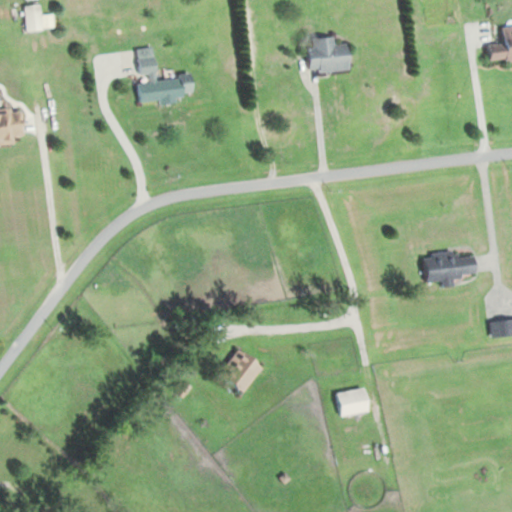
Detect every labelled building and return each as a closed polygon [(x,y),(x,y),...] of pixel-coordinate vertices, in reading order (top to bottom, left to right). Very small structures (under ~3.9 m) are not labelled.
[(21,4),(21,31),(37,31),(37,4),(21,4)] [(511,59),(511,24),(497,26),(498,42),(482,44),(484,62),(511,59)] [(344,69),(342,43),(330,44),(329,35),(308,36),(308,47),(301,47),(303,71),(344,69)] [(131,48),(135,81),(132,81),(134,102),(179,98),(178,92),(188,91),(186,74),(151,78),(148,46),(131,48)] [(0,143),(8,143),(7,136),(18,135),(16,108),(0,108),(0,143)] [(469,254),(453,256),(453,250),(417,255),(420,282),(438,280),(439,286),(449,284),(448,276),(472,274),(469,254)] [(487,336),(511,333),(511,317),(486,320),(487,336)] [(257,368),(234,349),(213,374),(236,393),(257,368)] [(334,415),(362,411),(359,387),(330,391),(334,415)]
